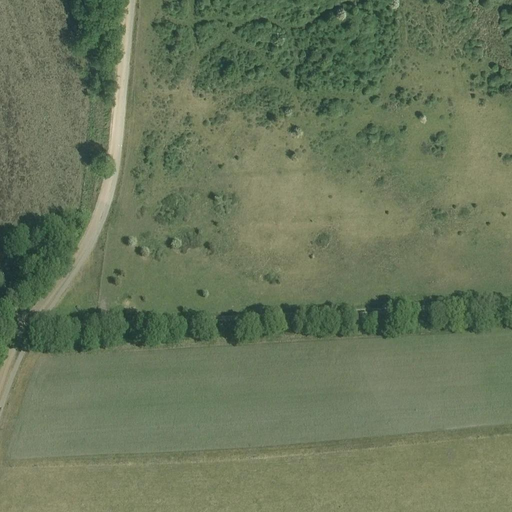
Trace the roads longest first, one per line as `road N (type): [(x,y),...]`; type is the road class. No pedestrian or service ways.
road 1 (track): [(511,303),(35,329)]
road 2 (track): [(0,378),(27,323),(85,245),(109,182),(126,0)]
